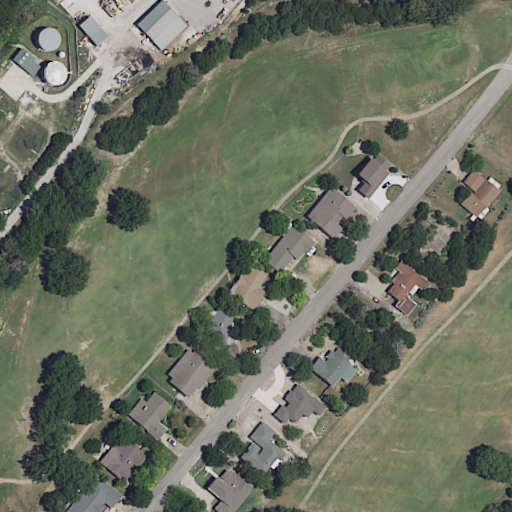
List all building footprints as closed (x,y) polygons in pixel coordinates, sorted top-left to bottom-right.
[(187,27),(161,52),(144,35),(170,9),(187,27)] [(94,46),(106,36),(87,16),(76,26),(94,46)] [(34,48),(57,48),(58,29),(34,28),(34,48)] [(31,57),(21,69),(11,60),(21,49),(31,57)] [(387,174),(365,200),(355,191),(361,184),(351,176),(367,158),(370,161),(375,154),(389,165),(384,172),(387,174)] [(485,181),(498,192),(475,219),(459,205),(469,191),(462,184),(473,172),(484,182),(485,180),(485,181)] [(342,199),(355,209),(345,221),(342,218),(336,226),(340,230),(331,240),(325,234),(324,236),(303,218),(329,187),(342,199)] [(304,254),(303,256),(301,254),(296,261),(291,258),(277,275),(261,262),(281,237),(279,235),(288,223),(306,237),(314,243),(304,254)] [(406,315),(405,317),(396,309),(395,309),(393,307),(396,303),(385,293),(390,287),(388,285),(398,272),(394,269),(401,261),(425,281),(418,288),(410,296),(407,293),(405,295),(408,298),(407,299),(415,306),(406,315)] [(268,273),(257,290),(263,293),(251,312),(225,295),(231,285),(232,285),(239,274),(242,276),(251,262),(268,273)] [(232,326),(236,344),(235,344),(237,354),(230,355),(227,346),(224,346),(223,350),(221,350),(221,353),(209,350),(212,340),(209,339),(206,318),(206,313),(215,312),(215,310),(234,315),(232,324),(232,326)] [(338,349),(349,358),(344,364),(354,372),(344,384),(337,378),(329,388),(307,370),(317,358),(323,363),(326,360),(323,358),(329,351),(333,354),(337,348),(338,349)] [(204,381),(196,391),(194,389),(185,399),(166,383),(169,380),(168,379),(165,383),(161,380),(186,350),(191,354),(193,351),(211,366),(210,368),(213,371),(204,381)] [(271,415),(282,424),(287,418),(294,425),(309,409),(317,416),(325,407),(297,383),(280,401),(282,403),(271,415)] [(158,421),(156,423),(164,431),(154,442),(125,416),(139,399),(144,403),(153,393),(169,408),(158,421)] [(331,399),(327,403),(323,400),(326,395),(331,399)] [(270,438),(267,441),(284,456),(279,461),(282,464),(276,472),(272,469),(270,471),(267,468),(259,477),(238,459),(252,443),(247,438),(261,423),(274,434),(270,438)] [(130,474),(120,485),(96,463),(120,437),(145,459),(136,469),(131,466),(127,471),(130,474)] [(213,511),(212,511),(219,503),(204,490),(213,479),(218,483),(221,480),(219,479),(226,471),(231,475),(232,473),(235,476),(237,475),(251,487),(247,491),(249,493),(232,511),(213,511)] [(119,498),(109,510),(102,504),(100,506),(101,507),(97,511),(62,511),(71,502),(68,499),(78,487),(82,491),(94,476),(119,498)] [(59,509),(54,505),(57,501),(62,506),(59,509)]
